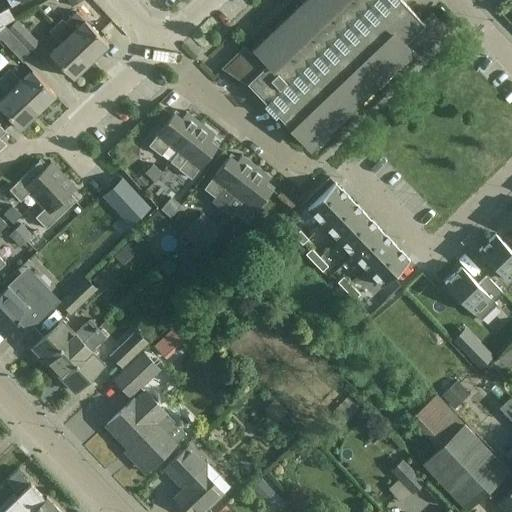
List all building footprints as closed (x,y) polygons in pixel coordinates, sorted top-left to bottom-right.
[(377,0),(309,0),(305,5),(251,56),(247,51),(227,70),(247,83),(268,105),(377,0)] [(308,146),(350,107),(390,68),(410,49),(415,55),(445,27),(433,13),(423,23),(401,0),(394,0),(276,113),(304,143),(308,146)] [(0,12),(0,26),(15,18),(8,7),(0,12)] [(62,19),(56,25),(91,61),(108,45),(77,12),(66,22),(62,19)] [(40,41),(18,18),(9,26),(32,50),(40,41)] [(73,78),(91,61),(56,25),(51,31),(53,33),(41,45),(73,78)] [(0,38),(21,60),(29,52),(5,26),(0,30),(0,38)] [(10,69),(4,74),(39,111),(56,95),(32,70),(21,81),(10,69)] [(0,107),(20,129),(39,111),(4,74),(0,77),(0,84),(8,93),(0,100),(0,107)] [(170,162),(201,123),(186,111),(181,118),(174,112),(149,145),(170,162)] [(215,134),(201,123),(170,162),(191,179),(217,146),(210,140),(215,134)] [(224,207),(256,166),(242,155),(237,161),(230,155),(204,189),(217,199),(215,200),(224,207)] [(36,200),(64,175),(51,161),(46,167),(39,161),(9,189),(20,201),(29,193),(36,200)] [(154,181),(162,173),(153,164),(145,172),(154,181)] [(270,177),(256,166),(224,207),(232,214),(234,212),(247,222),(272,189),(265,183),(270,177)] [(171,182),(162,173),(154,181),(164,190),(171,182)] [(76,188),(64,175),(36,200),(44,208),(35,217),(46,228),(77,200),(71,193),(76,188)] [(122,178),(104,195),(124,215),(130,210),(138,219),(149,208),(122,178)] [(324,225),(352,199),(335,182),(308,208),(324,225)] [(339,241),(367,215),(352,199),(324,225),(339,241)] [(418,209),(425,219),(437,211),(430,200),(418,209)] [(13,223),(21,215),(12,206),(4,213),(13,223)] [(192,241),(211,222),(202,213),(183,233),(192,241)] [(354,256),(381,230),(367,215),(339,241),(354,256)] [(221,231),(211,222),(192,241),(201,251),(221,231)] [(21,224),(18,227),(15,229),(26,241),(32,235),(21,224)] [(26,241),(15,229),(9,235),(21,246),(26,241)] [(309,238),(300,230),(294,235),(303,244),(309,238)] [(368,271),(396,245),(381,230),(354,256),(368,271)] [(511,276),(511,250),(496,234),(479,250),(508,280),(511,276)] [(390,279),(410,260),(396,245),(368,271),(383,286),(390,279)] [(320,257),(312,248),(306,254),(314,262),(320,257)] [(193,282),(207,268),(193,255),(180,269),(193,282)] [(329,265),(320,257),(314,262),(323,271),(329,265)] [(495,301),(478,284),(462,266),(445,282),(481,320),(497,304),(495,301)] [(487,275),(478,284),(495,301),(504,293),(487,275)] [(352,285),(344,276),(338,282),(346,290),(352,285)] [(44,294),(38,300),(35,296),(18,278),(0,294),(0,331),(1,331),(4,333),(18,319),(29,331),(55,306),(50,301),(44,294)] [(96,289),(87,280),(85,278),(61,301),(72,313),(96,289)] [(361,294),(352,285),(346,290),(355,299),(361,294)] [(53,369),(96,329),(98,328),(89,319),(75,333),(63,319),(33,348),(53,369)] [(176,327),(157,344),(172,360),(191,343),(176,327)] [(105,335),(99,329),(98,328),(96,329),(53,369),(75,391),(104,363),(90,349),(105,335)] [(123,365),(147,342),(137,330),(112,354),(123,365)] [(476,339),(463,351),(480,368),(492,357),(476,339)] [(158,368),(141,351),(112,378),(129,396),(158,368)] [(478,366),(468,377),(480,388),(489,377),(478,366)] [(447,397),(462,410),(477,394),(462,381),(447,397)] [(134,398),(121,411),(106,425),(149,469),(186,433),(144,390),(135,399),(134,398)] [(350,393),(332,411),(344,424),(362,406),(350,393)] [(511,511),(511,472),(501,461),(436,394),(410,418),(438,447),(422,462),(467,510),(483,494),(495,505),(499,501),(510,511),(511,511)] [(511,396),(500,407),(511,419),(511,396)] [(280,400),(271,410),(284,423),(294,412),(280,400)] [(188,447),(166,467),(184,487),(174,496),(189,511),(204,511),(230,487),(208,464),(206,466),(188,447)] [(390,470),(413,494),(425,482),(402,458),(390,470)] [(61,511),(47,497),(45,498),(30,483),(2,510),(3,511),(61,511)]
